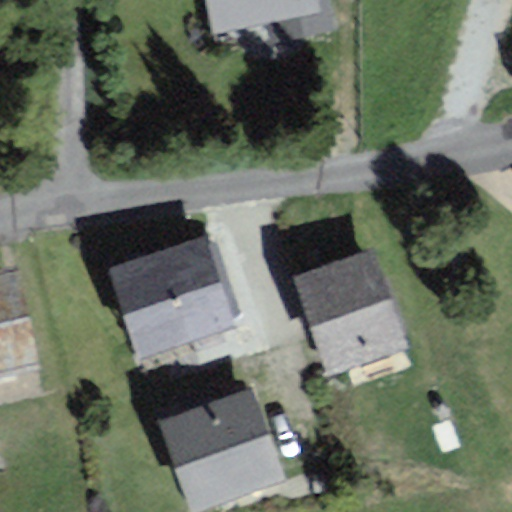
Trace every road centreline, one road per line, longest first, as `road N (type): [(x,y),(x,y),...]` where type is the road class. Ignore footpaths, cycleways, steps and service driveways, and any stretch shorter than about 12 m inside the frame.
road 1 (residential): [(77,197),(400,163),(511,134)]
road 2 (residential): [(77,197),(71,0)]
